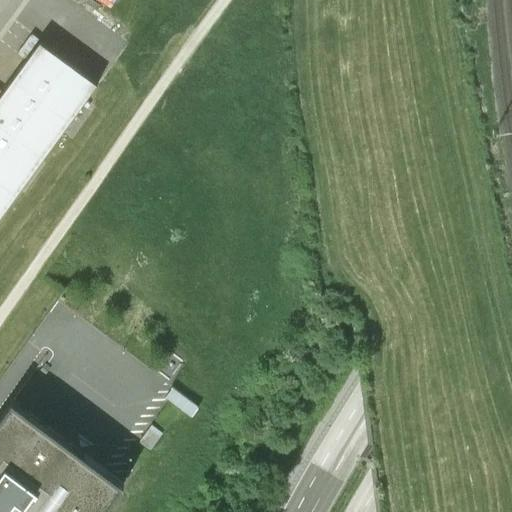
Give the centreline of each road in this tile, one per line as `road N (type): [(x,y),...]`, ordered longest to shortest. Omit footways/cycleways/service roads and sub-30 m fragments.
road 1 (track): [(180,62),(0,319)]
road 2 (trunk): [(511,181),(367,408)]
road 3 (trunk): [(377,489),(511,288)]
road 4 (trunk): [(367,408),(302,511)]
